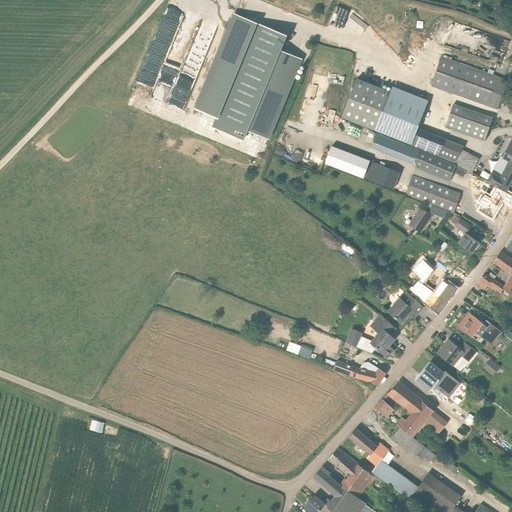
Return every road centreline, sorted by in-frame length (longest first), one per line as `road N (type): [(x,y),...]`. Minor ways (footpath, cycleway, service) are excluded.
road 1 (residential): [(293,486),(381,390),(511,220)]
road 2 (unclassified): [(0,374),(263,482),(293,486)]
road 3 (track): [(0,165),(159,0)]
